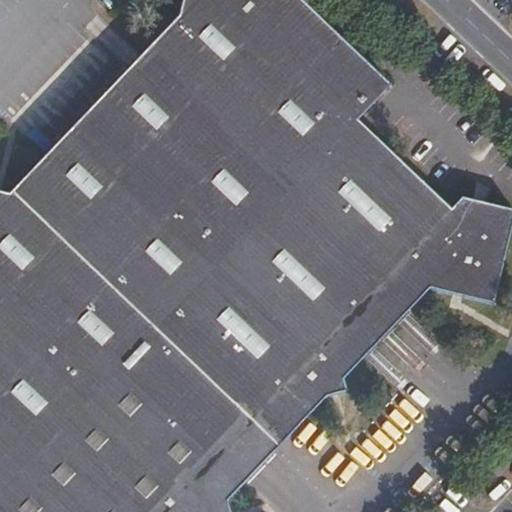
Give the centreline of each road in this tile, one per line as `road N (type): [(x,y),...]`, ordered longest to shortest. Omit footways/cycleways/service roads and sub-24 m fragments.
road 1 (unknown): [(465,19),(412,74),(411,99),(421,130),(511,201)]
road 2 (unknown): [(511,344),(495,378),(366,511)]
